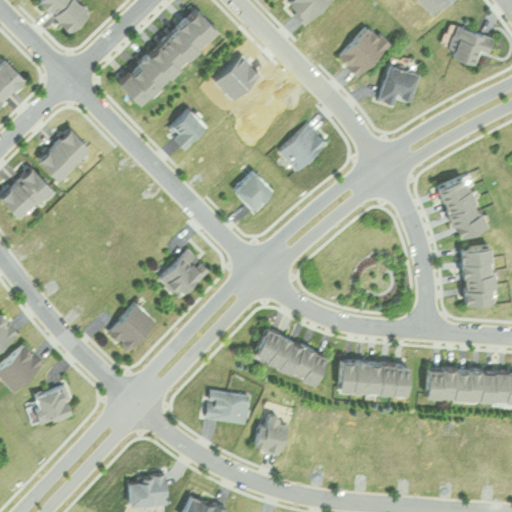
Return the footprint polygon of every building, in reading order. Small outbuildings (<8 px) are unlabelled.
[(36,0),(63,30),(86,10),(76,0),(36,0)] [(303,20),(322,0),(283,0),(303,20)] [(212,25),(191,3),(112,79),(133,101),(212,25)] [(334,51),(353,72),(387,40),(367,20),(334,51)] [(485,49),(489,32),(454,23),(446,53),(474,61),(478,48),(485,49)] [(0,96),(21,78),(0,55),(0,96)] [(406,102),(415,68),(383,60),(375,94),(406,102)] [(178,142),(201,122),(185,104),(162,124),(178,142)] [(294,167),(324,137),(305,118),(275,148),(294,167)] [(85,144),(65,125),(33,158),(53,178),(85,144)] [(0,202),(15,217),(47,184),(25,163),(0,189),(0,196),(2,198),(0,200),(0,202)] [(228,186),(249,207),(270,186),(249,165),(228,186)] [(480,224),(461,172),(433,183),(451,234),(480,224)] [(204,263),(184,243),(155,272),(175,292),(204,263)] [(459,301),(491,298),(487,243),(455,246),(459,301)] [(103,327),(123,347),(152,318),(133,298),(103,327)] [(0,340),(15,328),(0,309),(0,340)] [(259,326),(246,354),(312,382),(324,353),(259,326)] [(0,356),(0,378),(8,388),(40,359),(21,338),(0,356)] [(405,363),(335,358),(333,388),(404,393),(405,363)] [(511,369),(421,366),(420,396),(511,399),(511,369)] [(27,389),(30,400),(24,402),(29,419),(69,410),(62,381),(27,389)] [(244,421),(248,392),(204,386),(200,415),(244,421)] [(277,453),(289,419),(262,410),(251,444),(277,453)] [(163,500),(163,468),(123,468),(123,500),(163,500)] [(175,511),(218,511),(222,503),(185,488),(175,511)]
